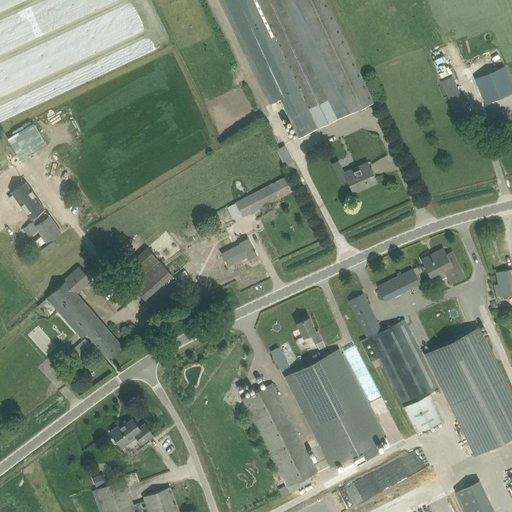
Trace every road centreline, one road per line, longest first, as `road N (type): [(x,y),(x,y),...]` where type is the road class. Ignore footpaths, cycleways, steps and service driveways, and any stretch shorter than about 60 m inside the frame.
road 1 (unclassified): [(140,363),(395,240),(511,205)]
road 2 (unclassified): [(0,468),(140,363)]
road 3 (unclassified): [(215,511),(182,423),(140,363)]
